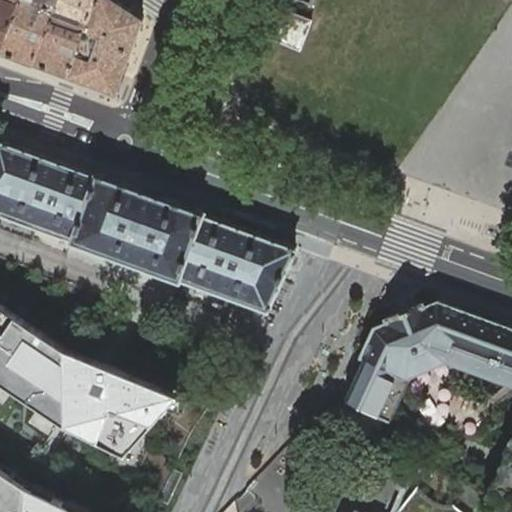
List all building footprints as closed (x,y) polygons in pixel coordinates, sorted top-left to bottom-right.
[(0,0),(0,49),(19,0),(0,0)] [(31,0),(19,0),(0,49),(0,50),(33,63),(51,16),(54,9),(31,0)] [(57,0),(31,0),(54,9),(55,8),(57,0)] [(95,0),(57,0),(55,8),(81,18),(88,21),(95,0)] [(142,17),(116,0),(95,0),(88,21),(66,75),(114,93),(115,93),(116,93),(116,92),(117,92),(134,44),(143,20),(143,19),(143,18),(142,17)] [(311,20),(279,8),(274,21),(268,36),(300,48),(311,20)] [(51,16),(33,63),(66,75),(88,21),(81,18),(78,26),(51,16)] [(95,173),(3,140),(0,143),(0,210),(74,238),(73,240),(182,279),(183,277),(236,296),(270,308),(298,247),(205,213),(206,211),(173,198),(172,200),(129,184),(129,183),(96,171),(95,173)] [(511,325),(438,299),(427,304),(426,304),(424,300),(417,303),(417,304),(395,314),(394,312),(385,316),(387,320),(375,325),(363,350),(362,354),(372,359),(396,369),(408,375),(445,359),(495,378),(500,363),(511,367),(511,325)] [(0,511),(88,511),(36,483),(76,414),(154,453),(188,396),(160,385),(162,379),(119,360),(117,366),(91,355),(93,350),(68,338),(42,322),(39,327),(0,302),(0,511)] [(372,359),(362,354),(344,394),(389,416),(408,375),(396,369),(372,359)] [(511,437),(471,487),(511,505),(511,437)] [(421,489),(418,485),(396,511),(463,511),(453,503),(447,504),(444,503),(441,503),(437,501),(431,497),(427,494),(421,489)]
